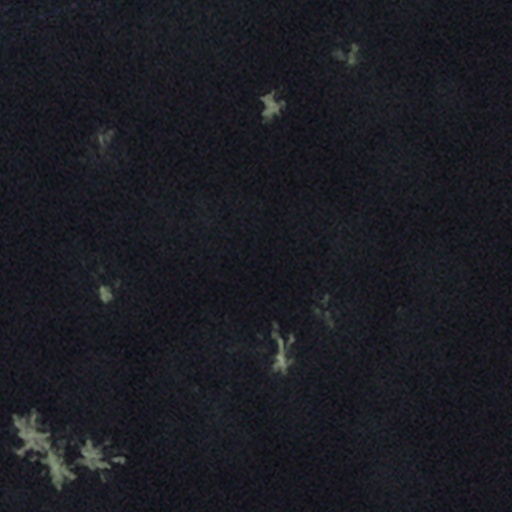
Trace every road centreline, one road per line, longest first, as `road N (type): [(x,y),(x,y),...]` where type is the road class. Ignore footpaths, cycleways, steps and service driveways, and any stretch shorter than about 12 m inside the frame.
road 1 (tertiary): [(0,398),(66,402),(511,324)]
road 2 (unclassified): [(0,99),(107,77),(243,0)]
